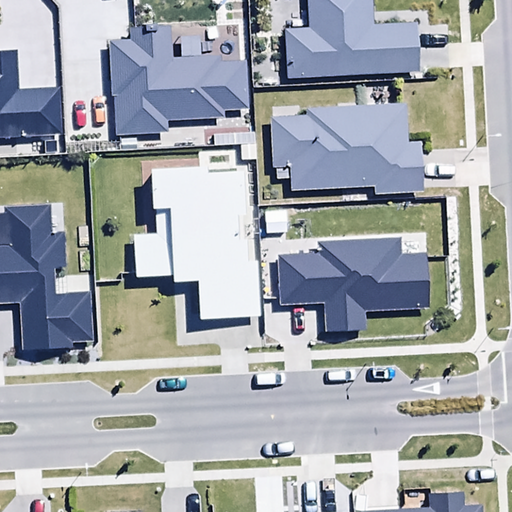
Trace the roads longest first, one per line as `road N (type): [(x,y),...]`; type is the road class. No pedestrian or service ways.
road 1 (residential): [(511,421),(0,447)]
road 2 (residential): [(0,410),(511,384)]
road 3 (residential): [(511,125),(504,0)]
